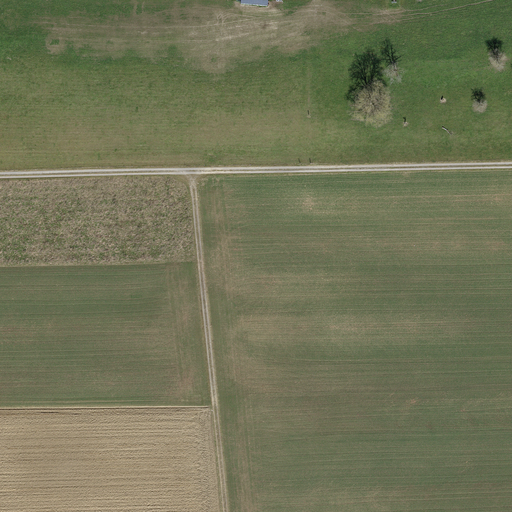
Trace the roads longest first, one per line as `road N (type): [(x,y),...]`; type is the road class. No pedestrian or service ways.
road 1 (track): [(511,165),(0,173)]
road 2 (track): [(192,171),(225,511)]
